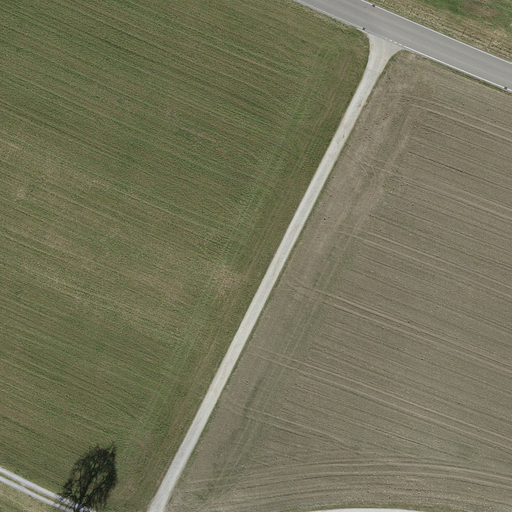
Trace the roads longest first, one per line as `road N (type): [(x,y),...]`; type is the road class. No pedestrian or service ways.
road 1 (track): [(392,26),(156,511)]
road 2 (tertiary): [(333,0),(511,73)]
